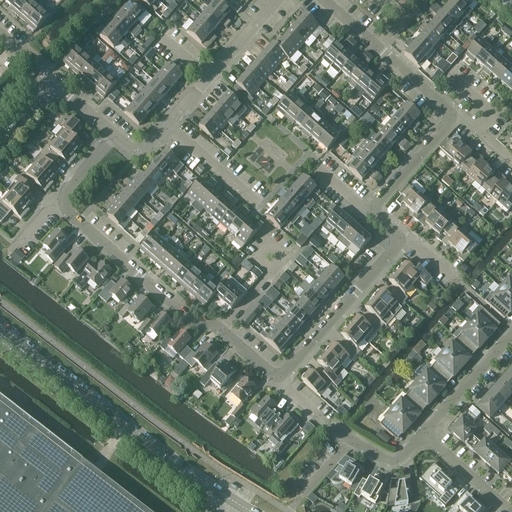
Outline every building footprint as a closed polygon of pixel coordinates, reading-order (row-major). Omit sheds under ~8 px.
[(18,0),(12,8),(10,10),(18,17),(33,0),(18,0)] [(36,0),(33,0),(18,17),(26,25),(43,5),(36,0)] [(157,0),(156,0),(139,0),(149,9),(150,8),(156,13),(158,10),(152,5),(157,0)] [(216,0),(214,0),(208,8),(229,26),(231,23),(226,18),(231,13),(216,0)] [(468,10),(456,0),(450,0),(452,1),(448,6),(461,18),(468,10)] [(456,0),(468,10),(475,1),(473,0),(456,0)] [(125,5),(120,11),(141,30),(143,27),(138,22),(143,16),(146,13),(134,2),(131,5),(130,5),(128,7),(125,5)] [(167,17),(178,6),(173,2),(162,13),(167,17)] [(43,5),(26,25),(35,32),(51,13),(43,5)] [(461,18),(448,6),(443,11),(438,7),(436,10),(454,26),(457,29),(458,27),(459,27),(462,24),(462,23),(464,21),(461,18)] [(229,26),(208,8),(201,16),(216,29),(221,24),(226,29),(229,26)] [(454,26),(436,10),(433,14),(437,18),(433,23),(446,34),(454,26)] [(141,30),(120,11),(115,17),(117,19),(115,21),(128,33),(133,28),(142,36),(144,33),(141,30)] [(319,27),(305,15),(297,23),(312,36),(319,27)] [(216,29),(201,16),(194,24),(214,42),(217,39),(212,34),(216,29)] [(128,33),(115,21),(113,24),(111,22),(106,28),(126,46),(129,43),(123,39),(128,33)] [(312,36),(297,23),(290,31),(305,44),(312,36)] [(446,34),(433,23),(429,28),(424,23),(421,26),(439,42),(446,34)] [(214,42),(194,24),(186,33),(201,46),(206,40),(212,45),(214,42)] [(439,42),(421,26),(418,30),(423,34),(419,39),(432,50),(439,42)] [(483,30),(478,26),(474,30),(479,34),(483,30)] [(126,46),(106,28),(101,34),(103,36),(100,38),(113,50),(118,44),(124,49),(126,46)] [(305,44),(290,31),(283,40),(297,52),(305,44)] [(335,41),(331,37),(328,40),(328,41),(323,46),(327,50),(335,41)] [(149,38),(139,50),(143,53),(153,41),(149,38)] [(336,44),(324,57),(333,65),(353,42),(350,39),(341,49),(336,44)] [(432,50),(419,39),(415,44),(410,40),(407,43),(428,61),(435,53),(432,50)] [(297,52),(283,40),(276,47),(273,44),(272,45),(290,60),(297,52)] [(469,40),(462,48),(465,50),(472,42),(469,40)] [(479,40),(467,53),(465,56),(474,63),(476,61),(491,43),(488,40),(484,45),(479,40)] [(353,42),(333,65),(330,68),(338,76),(341,72),(352,59),(348,55),(356,45),(353,42)] [(428,61),(407,43),(404,46),(409,50),(404,55),(417,67),(420,70),(428,61)] [(491,43),(476,61),(483,68),(484,68),(495,55),(490,50),(494,46),(491,43)] [(290,60),(272,45),(265,53),(279,65),(286,58),(290,61),(290,60)] [(75,48),(64,60),(66,63),(65,65),(71,70),(89,50),(86,47),(81,53),(75,48)] [(460,56),(464,51),(459,47),(455,51),(460,56)] [(89,50),(71,70),(77,75),(78,73),(81,75),(92,62),(87,58),(92,52),(89,50)] [(495,55),(484,68),(483,68),(481,70),(489,77),(492,75),(508,57),(507,57),(511,53),(508,50),(500,59),(495,55)] [(279,65),(265,53),(258,61),(272,73),(279,65)] [(352,59),(341,72),(349,79),(370,56),(367,53),(358,64),(352,59)] [(370,56),(349,79),(346,83),(354,90),(357,86),(369,73),(364,69),(373,59),(370,56)] [(451,66),(457,59),(454,56),(447,63),(451,66)] [(508,57),(492,75),(500,82),(511,69),(506,65),(511,60),(508,57)] [(92,62),(81,75),(83,77),(81,79),(87,84),(109,60),(109,59),(105,64),(102,62),(97,67),(92,62)] [(109,60),(87,84),(93,90),(95,88),(97,90),(109,77),(103,72),(108,67),(112,62),(109,60)] [(272,73),(258,61),(251,69),(265,81),(272,73)] [(168,64),(160,73),(175,86),(182,77),(168,64)] [(440,71),(443,74),(450,67),(447,64),(440,71)] [(265,81),(251,69),(244,77),(258,90),(265,81)] [(511,69),(500,82),(508,89),(511,84),(511,69)] [(443,75),(438,71),(434,76),(439,80),(443,75)] [(175,86),(160,73),(153,81),(168,94),(175,86)] [(369,73),(357,86),(365,94),(381,76),(378,73),(374,78),(369,73)] [(296,74),(289,82),(283,88),(288,92),(300,78),(296,74)] [(109,77),(97,90),(99,92),(97,93),(104,99),(117,84),(121,78),(119,76),(114,81),(109,77)] [(362,97),(371,105),(385,88),(380,83),(384,78),(381,76),(365,94),(362,97)] [(258,90),(244,77),(236,86),(251,98),(258,90)] [(168,94),(153,81),(146,89),(161,102),(168,94)] [(161,102),(146,89),(139,97),(153,110),(161,102)] [(325,100),(330,95),(324,89),(319,94),(325,100)] [(291,92),(277,108),(286,116),(301,98),(298,95),(297,97),(291,92)] [(271,101),(276,105),(283,97),(279,93),(271,101)] [(228,95),(221,103),(235,116),(242,107),(228,95)] [(153,110),(139,97),(132,105),(146,118),(153,110)] [(301,98),(286,116),(294,123),(305,110),(300,105),(305,100),(301,98)] [(266,116),(273,108),(276,105),(271,101),(269,104),(262,112),(266,116)] [(235,116),(221,103),(214,111),(228,124),(235,116)] [(146,118),(132,105),(124,114),(139,127),(146,118)] [(359,117),(363,113),(354,105),(350,110),(359,117)] [(407,105),(400,113),(417,129),(420,126),(415,122),(420,116),(407,105)] [(305,110),(294,123),(302,130),(318,112),(315,109),(310,114),(305,110)] [(228,124),(214,111),(206,119),(221,132),(228,124)] [(318,112),(302,130),(300,132),(306,137),(308,135),(310,137),(322,124),(317,120),(321,115),(318,112)] [(368,112),(361,120),(369,128),(376,120),(368,112)] [(417,129),(400,113),(392,121),(405,133),(410,128),(414,132),(417,129)] [(55,138),(58,141),(74,155),(82,146),(73,138),(77,134),(82,128),(72,119),(67,124),(55,138)] [(221,132),(206,119),(199,128),(213,140),(221,132)] [(405,133),(392,121),(385,129),(408,149),(410,146),(401,138),(405,133)] [(322,124),(310,137),(318,144),(334,126),(331,123),(327,128),(322,124)] [(334,126),(318,144),(327,152),(338,139),(333,134),(337,129),(334,126)] [(408,149),(385,129),(378,138),(391,149),(395,144),(405,153),(408,149)] [(456,135),(450,142),(447,139),(439,148),(442,151),(441,153),(452,163),(465,149),(458,143),(461,140),(456,135)] [(391,149),(378,138),(371,146),(389,161),(391,158),(386,154),(391,149)] [(47,147),(43,151),(53,161),(57,156),(66,164),(74,155),(58,141),(50,150),(47,147)] [(389,161),(371,146),(363,154),(377,165),(381,160),(386,165),(389,161)] [(465,149),(452,163),(464,173),(479,155),(474,151),(471,154),(465,149)] [(359,150),(352,158),(379,182),(382,179),(372,170),(377,165),(363,154),(359,150)] [(31,165),(34,168),(50,182),(58,173),(49,165),(53,161),(43,151),(31,165)] [(180,164),(166,152),(158,160),(173,173),(180,164)] [(479,155),(464,173),(475,183),(487,169),(481,163),(483,160),(479,155)] [(352,158),(344,166),(362,182),(367,177),(377,186),(379,182),(352,158)] [(173,173),(158,160),(151,168),(165,181),(173,173)] [(195,172),(200,177),(205,171),(200,167),(195,172)] [(23,174),(19,178),(30,187),(33,183),(42,191),(50,182),(34,168),(26,177),(23,174)] [(165,181),(151,168),(144,176),(141,173),(140,173),(158,189),(165,181)] [(487,169),(475,183),(486,192),(501,175),(496,171),(494,174),(487,169)] [(158,189),(140,173),(133,181),(147,194),(154,186),(158,189)] [(501,175),(486,192),(497,202),(510,188),(503,183),(506,180),(501,175)] [(303,177),(296,186),(309,197),(313,193),(318,197),(321,193),(316,189),(303,177)] [(30,187),(19,178),(7,192),(11,195),(27,209),(34,200),(25,192),(30,187)] [(207,183),(209,184),(213,188),(217,184),(211,179),(207,183)] [(147,194),(133,181),(126,189),(140,202),(147,194)] [(208,189),(200,181),(184,199),(192,207),(195,203),(208,189)] [(415,181),(410,188),(406,185),(398,194),(402,197),(396,204),(401,208),(403,205),(410,211),(422,197),(422,196),(426,191),(415,181)] [(309,197),(296,186),(289,194),(306,209),(309,206),(304,202),(309,197)] [(511,190),(510,188),(497,202),(509,213),(511,208),(511,190)] [(140,202),(126,189),(119,198),(133,210),(140,202)] [(204,210),(216,196),(208,189),(195,203),(204,210)] [(444,195),(449,199),(452,195),(447,191),(444,195)] [(229,203),(233,199),(227,193),(223,197),(229,203)] [(306,209),(289,194),(282,202),(294,213),(299,217),(306,209)] [(0,201),(0,222),(1,224),(8,216),(6,214),(10,210),(18,218),(27,209),(11,195),(3,204),(0,201)] [(224,203),(216,196),(204,210),(212,217),(224,203)] [(422,197),(410,211),(416,216),(414,219),(418,223),(433,207),(422,197)] [(133,210),(119,198),(112,206),(126,218),(133,210)] [(294,213),(282,202),(274,210),(292,226),(295,223),(290,218),(294,213)] [(232,210),(224,203),(212,217),(220,225),(232,210)] [(126,218),(112,206),(104,214),(121,229),(129,221),(126,218)] [(433,207),(418,223),(423,228),(426,225),(432,230),(445,217),(433,207)] [(479,213),(483,216),(488,211),(484,207),(479,213)] [(246,217),(249,213),(243,208),(240,212),(246,217)] [(228,232),(241,218),(232,210),(220,225),(228,232)] [(292,226),(274,210),(267,219),(280,230),(284,225),(289,229),(292,226)] [(326,223),(322,228),(330,236),(346,218),(337,210),(326,223)] [(445,217),(432,230),(439,236),(436,239),(441,243),(456,226),(445,217)] [(236,239),(249,225),(241,218),(228,232),(236,239)] [(346,218),(330,236),(338,243),(342,238),(354,225),(346,218)] [(322,223),(318,220),(313,225),(317,228),(322,223)] [(129,232),(135,236),(141,229),(135,225),(129,232)] [(245,247),(257,232),(249,225),(236,239),(245,247)] [(354,225),(342,238),(347,242),(343,247),(346,250),(362,232),(354,225)] [(456,226),(441,243),(446,247),(448,245),(455,250),(467,236),(465,235),(466,233),(463,230),(461,231),(456,226)] [(141,247),(139,250),(148,257),(161,241),(156,237),(161,232),(157,230),(153,234),(141,247)] [(307,230),(302,234),(308,239),(312,234),(307,230)] [(57,250),(66,241),(56,232),(43,246),(51,253),(47,258),(53,263),(61,253),(57,250)] [(362,232),(346,250),(355,257),(371,240),(362,232)] [(467,236),(455,250),(461,256),(459,259),(464,263),(478,246),(467,236)] [(318,244),(312,239),(309,243),(314,248),(318,244)] [(161,241),(148,257),(156,264),(174,244),(170,241),(166,246),(161,241)] [(174,244),(156,264),(164,271),(177,256),(172,251),(177,247),(174,244)] [(21,255),(16,250),(11,255),(16,260),(21,255)] [(76,274),(88,260),(77,250),(69,260),(64,256),(54,267),(62,274),(68,267),(76,274)] [(177,256),(164,271),(172,278),(190,258),(187,255),(183,260),(177,256)] [(231,263),(234,267),(240,260),(236,257),(231,263)] [(190,258),(172,278),(180,285),(194,270),(189,266),(193,261),(190,258)] [(245,261),(242,265),(247,269),(251,266),(245,261)] [(98,289),(112,273),(101,263),(96,268),(92,264),(73,285),(81,291),(90,281),(98,289)] [(289,269),(292,273),(298,266),(294,263),(289,269)] [(405,264),(397,273),(413,287),(421,278),(424,281),(428,277),(417,267),(413,271),(405,264)] [(322,269),(319,272),(339,289),(346,281),(331,267),(326,273),(322,269)] [(262,275),(254,268),(251,272),(259,279),(262,275)] [(194,270),(180,285),(188,293),(206,272),(203,270),(199,274),(194,270)] [(206,272),(188,293),(196,300),(210,284),(205,280),(209,275),(206,272)] [(339,289),(319,272),(316,275),(321,279),(317,284),(332,297),(339,289)] [(413,287),(397,273),(389,282),(398,289),(393,294),(404,304),(408,299),(405,296),(413,287)] [(511,277),(501,289),(511,299),(511,277)] [(226,282),(222,286),(218,291),(214,296),(215,296),(223,303),(234,290),(238,285),(230,278),(226,282)] [(98,296),(100,298),(97,302),(102,305),(104,302),(106,303),(112,296),(121,303),(132,290),(122,280),(116,287),(111,282),(98,296)] [(280,280),(275,286),(279,289),(284,283),(280,280)] [(210,284),(196,300),(205,307),(207,305),(215,296),(214,296),(218,291),(222,286),(219,284),(215,289),(210,284)] [(332,297),(317,284),(312,289),(307,285),(305,288),(324,306),(332,297)] [(234,290),(223,303),(231,310),(247,292),(238,285),(234,290)] [(272,288),(268,294),(272,297),(276,292),(272,288)] [(324,306),(305,288),(302,291),(307,296),(302,301),(317,314),(324,306)] [(485,302),(501,316),(507,310),(510,313),(511,311),(511,299),(501,289),(495,296),(492,294),(485,302)] [(381,291),(373,300),(389,314),(397,305),(400,308),(404,304),(393,294),(390,298),(381,291)] [(139,323),(152,308),(141,298),(131,308),(127,304),(117,315),(122,319),(128,313),(139,323)] [(389,314),(373,300),(365,309),(374,316),(370,321),(380,331),(385,326),(381,323),(389,314)] [(317,314),(302,301),(298,306),(293,301),(290,304),(310,322),(317,314)] [(248,325),(263,308),(258,304),(243,321),(248,325)] [(310,322),(290,304),(288,308),(292,312),(288,317),(303,330),(310,322)] [(475,318),(469,325),(486,340),(494,332),(490,328),(496,322),(480,307),(473,315),(475,318)] [(142,336),(144,334),(152,341),(154,341),(170,322),(161,314),(153,324),(149,320),(138,332),(142,336)] [(303,330),(288,317),(284,322),(279,317),(276,321),(296,338),(303,330)] [(357,318),(349,327),(365,341),(373,333),(376,336),(380,331),(370,321),(366,326),(357,318)] [(296,338),(276,321),(273,324),(278,328),(273,333),(288,346),(296,338)] [(460,329),(454,337),(470,351),(475,346),(478,349),(486,340),(469,325),(463,332),(460,329)] [(365,341),(349,327),(341,336),(350,344),(346,348),(357,357),(361,353),(357,350),(365,341)] [(159,348),(164,352),(173,359),(177,355),(190,340),(181,333),(173,342),(168,338),(159,348)] [(288,346),(273,333),(269,338),(264,334),(262,337),(266,341),(266,342),(281,355),(288,346)] [(456,340),(444,353),(461,369),(469,360),(465,357),(470,351),(454,337),(453,337),(456,340)] [(218,357),(219,356),(206,344),(196,355),(191,351),(183,361),(192,369),(197,363),(204,369),(217,355),(218,357)] [(333,345),(325,354),(342,368),(349,360),(352,362),(357,357),(346,348),(342,352),(333,345)] [(428,365),(445,380),(449,374),(453,378),(461,369),(444,353),(431,367),(428,365)] [(342,368),(325,354),(318,363),(326,370),(322,375),(333,384),(337,380),(333,377),(342,368)] [(221,390),(229,380),(232,382),(237,377),(234,375),(237,372),(226,362),(220,369),(215,364),(199,383),(204,388),(211,381),(221,390)] [(445,380),(428,365),(422,372),(425,375),(419,382),(436,397),(443,388),(440,385),(445,380)] [(328,390),(333,384),(322,375),(318,380),(309,372),(301,381),(318,395),(325,387),(328,390)] [(511,394),(511,381),(506,376),(498,384),(511,395),(511,394)] [(242,404),(256,389),(245,379),(231,394),(242,404)] [(419,382),(406,396),(419,408),(424,403),(428,406),(436,397),(419,382)] [(511,395),(498,384),(491,392),(504,403),(511,395)] [(504,403),(491,392),(484,400),(496,412),(504,403)] [(406,396),(393,410),(410,425),(418,417),(414,413),(419,408),(406,396)] [(0,511),(37,511),(42,501),(49,504),(58,492),(57,492),(69,467),(76,470),(82,462),(0,397),(0,511)] [(256,425),(263,432),(277,416),(272,411),(274,409),(272,407),(275,403),(271,399),(270,400),(267,397),(258,407),(255,405),(250,411),(252,413),(251,414),(259,422),(256,425)] [(496,412),(484,400),(477,409),(489,420),(496,412)] [(239,421),(237,419),(245,410),(241,406),(231,416),(236,420),(232,425),(236,428),(241,423),(239,421)] [(456,428),(454,432),(473,431),(473,428),(471,427),(481,416),(472,409),(456,428)] [(380,425),(393,437),(399,431),(402,434),(410,425),(393,410),(380,425)] [(282,420),(277,416),(263,432),(269,437),(272,434),(280,441),(281,440),(282,441),(288,434),(287,434),(295,425),(293,422),(294,420),(289,416),(286,419),(284,417),(282,420)] [(229,426),(234,420),(231,417),(226,423),(229,426)] [(308,435),(315,427),(309,421),(302,430),(308,435)] [(489,424),(486,427),(492,433),(496,429),(489,424)] [(496,429),(492,433),(497,437),(500,434),(496,429)] [(387,443),(391,437),(380,430),(376,436),(387,443)] [(473,431),(454,432),(453,435),(474,453),(482,445),(482,444),(471,435),(473,434),(473,431)] [(507,439),(503,443),(508,448),(511,444),(507,439)] [(482,445),(474,453),(482,460),(493,448),(485,441),(482,444),(482,445)] [(279,455),(287,446),(282,442),(274,451),(279,455)] [(493,448),(482,460),(490,468),(501,456),(493,448)] [(501,456),(490,468),(499,475),(501,472),(509,463),(509,464),(509,463),(501,456)] [(336,472),(331,481),(332,483),(336,484),(340,484),(344,483),(351,487),(362,468),(349,461),(345,469),(339,466),(333,470),(336,472)] [(147,511),(82,462),(76,470),(69,467),(57,492),(58,492),(49,504),(42,501),(37,511),(147,511)] [(511,466),(509,464),(509,463),(501,472),(511,481),(511,466)] [(451,485),(440,475),(442,472),(445,475),(446,475),(433,464),(420,479),(440,497),(437,500),(445,507),(456,495),(449,489),(451,485)] [(402,476),(402,481),(398,481),(397,490),(390,492),(390,490),(389,491),(386,509),(387,508),(388,503),(398,502),(399,506),(408,504),(407,500),(414,499),(409,475),(402,476)] [(362,479),(353,495),(359,498),(361,496),(375,504),(378,498),(377,497),(382,487),(378,485),(382,479),(375,476),(371,482),(369,481),(370,480),(369,480),(368,482),(362,479)] [(475,493),(460,510),(456,506),(471,489),(470,489),(449,511),(479,511),(483,508),(472,498),(476,494),(475,493)]
